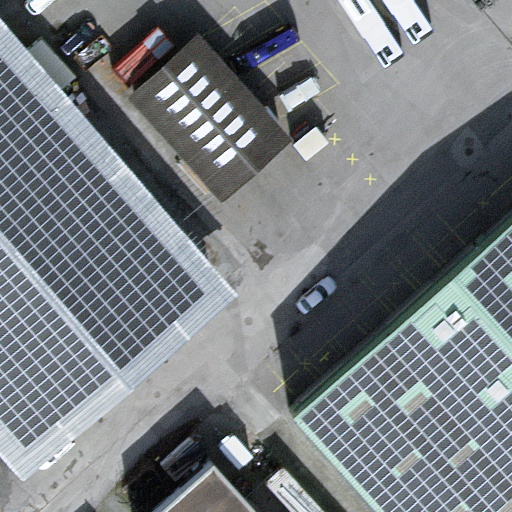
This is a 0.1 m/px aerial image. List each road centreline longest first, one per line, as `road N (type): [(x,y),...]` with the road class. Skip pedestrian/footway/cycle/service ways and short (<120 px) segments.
road 1 (residential): [(511,112),(68,511)]
road 2 (unknown): [(281,0),(415,77),(472,148)]
